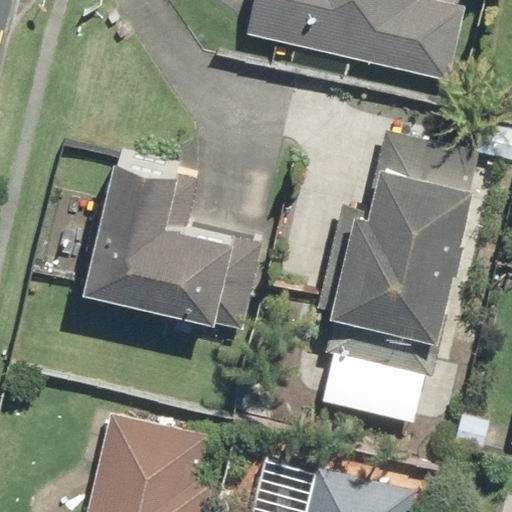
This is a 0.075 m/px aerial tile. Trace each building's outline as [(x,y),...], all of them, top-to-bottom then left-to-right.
[(247,0),(241,31),(448,78),(465,0),(247,0)] [(323,351),(431,375),(483,145),(382,122),(363,206),(337,200),(313,308),(331,313),(323,351)] [(109,152),(77,289),(241,327),(262,237),(164,214),(174,168),(109,152)] [(15,511),(200,511),(218,430),(106,406),(83,511),(17,511),(15,511)] [(423,511),(429,490),(310,462),(297,511),(423,511)]
